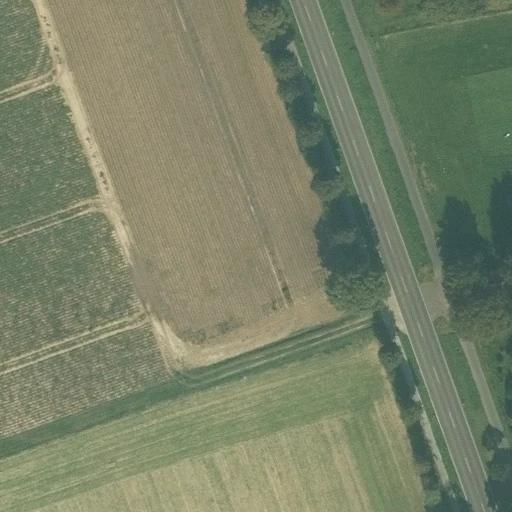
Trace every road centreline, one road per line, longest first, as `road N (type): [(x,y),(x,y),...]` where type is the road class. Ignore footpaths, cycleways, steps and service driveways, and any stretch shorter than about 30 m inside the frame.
road 1 (secondary): [(303,0),(485,511)]
road 2 (track): [(0,452),(413,308)]
